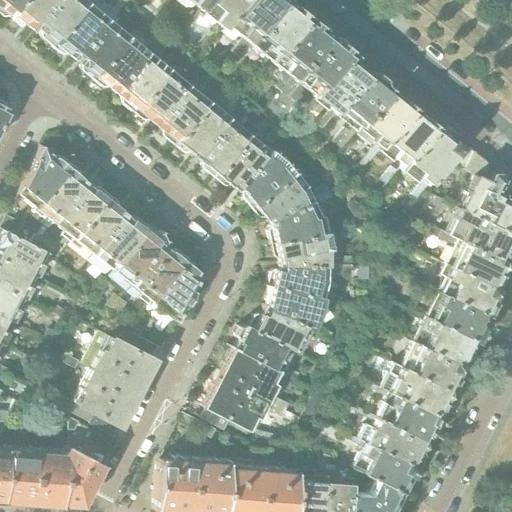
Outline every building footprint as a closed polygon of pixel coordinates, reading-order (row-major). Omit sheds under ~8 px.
[(0,0),(0,16),(5,16),(18,0),(0,0)] [(28,30),(31,26),(51,0),(18,0),(5,16),(16,24),(21,24),(28,30)] [(48,46),(83,3),(79,0),(51,0),(31,26),(37,32),(38,37),(48,46)] [(113,15),(123,3),(119,0),(109,12),(113,15)] [(188,0),(199,9),(206,0),(188,0)] [(223,24),(224,25),(243,0),(206,0),(199,9),(221,26),(223,24)] [(278,0),(243,0),(224,25),(240,37),(229,51),(233,55),(278,0)] [(249,44),(266,58),(303,15),(284,0),(278,0),(233,55),(238,58),(249,44)] [(64,53),(71,59),(103,19),(83,3),(48,46),(58,54),(64,53)] [(277,90),(325,33),(303,15),(266,58),(284,72),(272,86),(277,90)] [(88,79),(123,36),(103,19),(71,59),(78,65),(78,70),(88,79)] [(179,33),(171,43),(178,48),(180,50),(188,40),(179,33)] [(346,50),(325,33),(277,90),(281,93),(292,79),(310,93),(346,50)] [(111,92),(143,51),(123,36),(88,79),(99,87),(104,86),(111,92)] [(332,113),(366,72),(358,65),(359,61),(346,50),(310,93),(309,94),(321,103),(327,109),(314,125),(319,129),(332,113)] [(118,103),(129,111),(162,67),(143,51),(111,92),(118,97),(118,103)] [(151,124),(184,85),(183,84),(190,76),(181,69),(174,77),(162,67),(129,111),(139,120),(145,119),(151,124)] [(353,133),(388,90),(380,83),(380,78),(371,71),(366,72),(332,113),(345,123),(349,126),(346,130),(342,127),(329,143),(338,150),(353,133)] [(169,144),(203,101),(184,85),(151,124),(158,130),(159,135),(169,144)] [(376,150),(377,151),(410,108),(402,101),(402,96),(393,89),(388,90),(353,133),(366,144),(368,141),(370,139),(373,142),(361,157),(367,161),(376,150)] [(185,152),(192,157),(224,117),(230,110),(240,98),(236,94),(219,114),(203,101),(169,144),(180,153),(185,152)] [(240,98),(230,110),(234,114),(235,112),(244,101),(240,98)] [(401,164),(432,126),(424,119),(424,114),(416,107),(410,108),(377,151),(389,161),(392,157),(401,164)] [(209,177),(244,134),(224,117),(192,157),(199,163),(199,168),(209,177)] [(454,205),(453,207),(507,233),(511,221),(511,203),(510,204),(507,203),(509,197),(496,177),(489,167),(480,159),(462,144),(456,145),(447,138),(447,132),(438,125),(432,126),(401,164),(399,166),(400,167),(398,170),(399,176),(405,181),(411,180),(413,178),(419,182),(408,195),(414,199),(422,188),(443,162),(469,175),(462,188),(458,190),(452,201),(454,205)] [(233,190),(235,188),(264,150),(244,134),(209,177),(220,186),(225,184),(233,190)] [(246,206),(294,175),(293,174),(284,164),(269,151),(275,144),(272,141),(265,148),(267,150),(266,151),(264,150),(235,188),(239,191),(238,196),(246,206)] [(31,206),(66,163),(56,155),(51,156),(38,146),(14,193),(31,206)] [(50,222),(83,182),(76,177),(76,171),(66,163),(31,206),(43,216),(38,222),(41,225),(27,242),(32,245),(50,222)] [(384,184),(395,171),(389,166),(378,179),(384,184)] [(262,216),(265,221),(327,191),(324,183),(311,189),(313,194),(307,197),(302,185),(294,175),(246,206),(254,217),(260,217),(262,216)] [(50,222),(70,238),(105,194),(95,187),(90,187),(83,182),(50,222)] [(264,230),(267,243),(322,230),(318,214),(316,215),(310,202),(316,200),(318,203),(330,197),(327,191),(265,221),(267,226),(264,230)] [(89,253),(121,213),(115,208),(114,202),(105,194),(70,238),(89,253)] [(449,204),(435,197),(432,204),(437,206),(439,204),(448,208),(449,204)] [(450,217),(441,232),(499,260),(507,244),(503,242),(508,233),(507,233),(453,207),(448,216),(450,217)] [(89,253),(108,269),(143,226),(134,218),(128,219),(121,213),(89,253)] [(0,219),(0,228),(15,236),(20,226),(2,216),(0,219)] [(127,284),(160,245),(153,239),(153,234),(143,226),(108,269),(127,284)] [(499,260),(441,232),(430,227),(427,234),(442,242),(451,244),(441,263),(492,288),(499,274),(496,269),(500,261),(499,260)] [(46,252),(32,245),(27,242),(15,236),(0,228),(0,258),(34,277),(46,252)] [(325,247),(322,230),(267,243),(269,255),(274,258),(274,264),(349,265),(349,257),(328,257),(326,247),(325,247)] [(147,300),(182,257),(173,249),(167,250),(160,245),(127,284),(137,292),(134,296),(144,304),(147,300)] [(76,269),(85,257),(81,254),(72,266),(76,269)] [(493,289),(492,288),(441,263),(426,255),(423,260),(438,267),(435,274),(442,277),(435,291),(485,318),(493,302),(489,297),(493,289)] [(192,265),(182,257),(147,300),(173,322),(196,277),(191,273),(192,271),(192,265)] [(0,287),(22,299),(34,277),(0,258),(0,287)] [(263,284),(317,297),(322,273),(348,274),(349,265),(274,264),(274,269),(271,268),(266,271),(263,284)] [(314,313),(317,297),(263,284),(260,296),(263,301),(260,307),(305,329),(314,313)] [(473,342),(485,318),(435,291),(423,285),(421,290),(433,296),(422,316),(469,340),(473,342)] [(22,299),(0,287),(0,316),(11,322),(22,299)] [(108,309),(117,298),(112,294),(102,306),(108,309)] [(117,298),(108,309),(116,312),(123,303),(117,298)] [(469,340),(422,316),(401,305),(398,310),(408,315),(409,315),(420,321),(409,341),(457,365),(462,364),(467,353),(465,348),(469,340)] [(244,326),(289,350),(288,351),(292,354),(305,329),(260,307),(256,313),(250,315),(244,326)] [(0,342),(11,322),(0,316),(0,342)] [(233,339),(228,348),(276,371),(277,368),(279,369),(288,351),(289,350),(244,326),(240,324),(240,325),(235,326),(231,334),(233,339)] [(49,342),(54,332),(45,327),(40,337),(49,342)] [(327,339),(330,333),(319,327),(316,333),(327,339)] [(115,340),(149,358),(154,347),(120,329),(115,340)] [(79,391),(72,403),(73,404),(78,406),(83,409),(88,412),(93,414),(114,425),(149,359),(149,358),(115,340),(94,330),(77,362),(86,367),(74,389),(79,391)] [(457,365),(409,341),(395,333),(392,338),(408,346),(397,366),(445,390),(450,389),(455,378),(453,373),(457,365)] [(55,349),(60,339),(54,335),(48,345),(55,349)] [(199,405),(203,407),(226,419),(234,423),(242,427),(248,416),(251,417),(268,386),(264,384),(271,371),(275,373),(276,371),(228,348),(199,405)] [(445,390),(397,366),(374,354),(371,360),(386,367),(384,372),(384,371),(375,387),(432,416),(437,414),(443,404),(441,399),(445,391),(445,390)] [(72,369),(76,362),(76,361),(64,355),(60,363),(72,369)] [(292,382),(297,373),(286,368),(281,377),(292,382)] [(432,416),(375,387),(371,385),(369,388),(383,395),(372,417),(420,441),(425,439),(430,429),(428,424),(432,416)] [(53,405),(58,396),(48,391),(43,400),(53,405)] [(58,408),(63,399),(58,396),(53,405),(58,408)] [(271,405),(283,411),(287,404),(275,398),(271,405)] [(63,411),(68,401),(63,399),(58,408),(63,411)] [(12,412),(18,403),(12,401),(6,411),(12,412)] [(68,413),(73,404),(72,403),(68,401),(63,411),(68,413)] [(73,416),(78,406),(73,404),(68,413),(73,416)] [(280,417),(283,411),(271,405),(268,411),(280,417)] [(78,418),(83,409),(78,406),(73,416),(78,418)] [(416,449),(420,441),(372,417),(355,408),(353,412),(370,421),(368,426),(362,423),(354,438),(411,467),(418,454),(416,449)] [(83,421),(88,412),(83,409),(78,418),(83,421)] [(88,423),(93,414),(88,412),(83,421),(88,423)] [(179,412),(174,421),(180,424),(185,415),(179,412)] [(114,425),(93,414),(88,423),(87,425),(108,436),(114,425)] [(185,415),(180,424),(185,427),(190,418),(185,415)] [(72,431),(76,422),(66,416),(65,430),(72,431)] [(190,418),(185,427),(191,429),(195,420),(190,418)] [(231,429),(234,423),(226,419),(223,425),(231,429)] [(195,420),(191,429),(196,432),(201,423),(195,420)] [(201,423),(196,432),(202,435),(207,426),(201,423)] [(239,433),(242,427),(234,423),(231,429),(239,433)] [(207,426),(202,435),(208,438),(211,432),(213,429),(207,426)] [(251,436),(252,430),(242,427),(239,433),(240,434),(251,436)] [(261,438),(262,432),(252,430),(251,436),(261,438)] [(273,441),(274,435),(262,432),(261,438),(273,441)] [(398,493),(411,467),(354,438),(344,433),(342,438),(357,446),(347,466),(347,467),(371,479),(398,493)] [(259,449),(261,442),(249,439),(247,445),(259,449)] [(63,445),(60,452),(57,504),(77,506),(99,464),(63,445)] [(2,450),(0,476),(0,501),(56,506),(57,504),(60,452),(1,448),(1,450),(2,450)] [(317,511),(344,511),(346,491),(347,467),(347,466),(340,462),(340,463),(322,454),(320,474),(317,511)] [(150,510),(173,511),(218,511),(222,467),(224,467),(224,463),(156,459),(154,462),(150,510)] [(289,511),(292,478),(293,471),(224,467),(222,467),(218,511),(289,511)] [(317,511),(320,474),(308,473),(307,479),(292,478),(289,511),(317,511)] [(388,511),(398,493),(371,479),(364,493),(346,491),(344,511),(388,511)]
